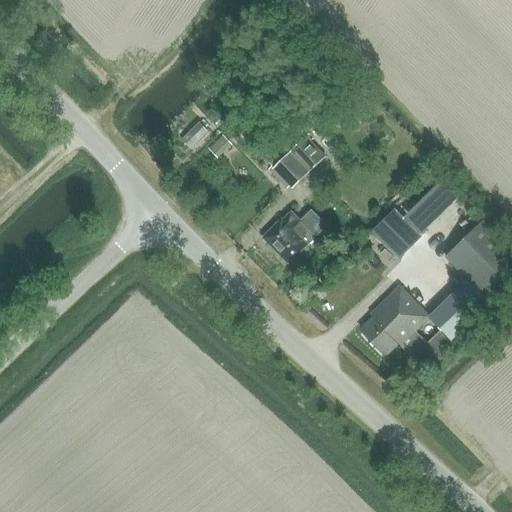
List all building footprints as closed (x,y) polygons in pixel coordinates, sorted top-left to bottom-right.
[(359,114),(363,116),(367,115),(369,112),(367,108),(364,106),(360,107),(358,111),(359,114)] [(189,129),(199,139),(217,119),(207,110),(189,129)] [(252,121),(240,132),(247,139),(258,128),(252,121)] [(224,135),(210,150),(220,160),(234,146),(224,135)] [(294,188),(309,174),(326,158),(307,137),(275,168),(294,188)] [(400,258),(422,236),(397,210),(374,232),(400,258)] [(315,239),(326,229),(312,214),(302,224),(293,216),(282,226),(280,224),(263,241),(288,266),(308,247),(315,239)] [(452,339),(511,280),(511,248),(485,220),(447,257),(470,280),(431,317),(452,339)] [(400,350),(430,320),(399,289),(370,317),(373,320),(361,331),(386,357),(397,346),(400,350)]
